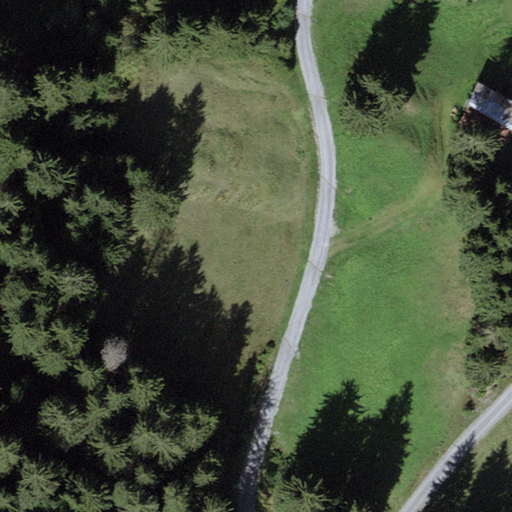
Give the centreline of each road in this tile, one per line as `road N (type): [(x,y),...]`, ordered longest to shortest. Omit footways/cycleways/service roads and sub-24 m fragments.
road 1 (track): [(251,511),(247,494),(324,232),(326,164),(297,33),(300,0)]
road 2 (track): [(412,511),(511,388)]
